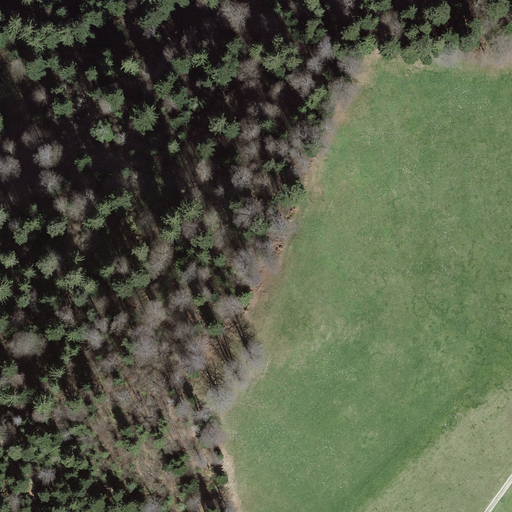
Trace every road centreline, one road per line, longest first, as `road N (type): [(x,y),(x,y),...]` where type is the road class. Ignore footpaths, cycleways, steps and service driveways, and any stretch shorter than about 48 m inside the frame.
road 1 (track): [(488,511),(511,478),(511,0)]
road 2 (track): [(0,368),(180,169),(273,0)]
road 3 (track): [(127,511),(54,471),(0,414)]
